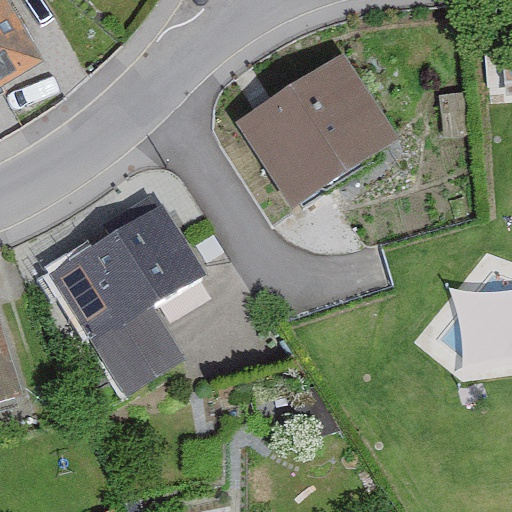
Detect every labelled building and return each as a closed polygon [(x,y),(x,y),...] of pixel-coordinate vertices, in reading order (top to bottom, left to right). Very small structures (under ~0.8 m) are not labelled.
[(0,96),(35,75),(0,19),(0,96)] [(389,153),(333,67),(229,134),(285,220),(389,153)] [(199,288),(153,217),(41,290),(119,410),(179,372),(146,322),(199,288)] [(0,398),(17,394),(0,338),(0,398)] [(87,511),(131,511),(127,500),(87,511)]
